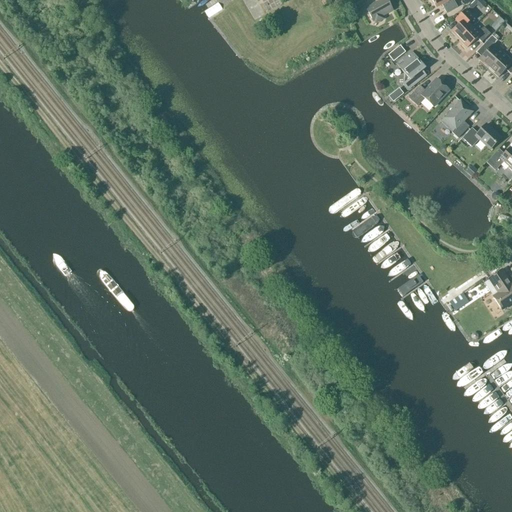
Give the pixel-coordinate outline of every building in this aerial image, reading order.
[(386,0),(382,0),(366,9),(373,22),(374,21),(375,23),(377,23),(382,20),(383,18),(382,17),(392,11),(386,0)] [(431,0),(436,8),(442,5),(447,14),(457,8),(452,0),(431,0)] [(452,32),(459,40),(473,27),(469,23),(473,16),(466,10),(458,18),(462,22),(452,32)] [(499,18),(491,26),(496,31),(504,23),(499,18)] [(477,31),(473,27),(459,40),(467,48),(479,37),(483,42),(490,35),(484,28),(477,31)] [(479,60),(489,69),(503,54),(493,45),(497,41),(492,36),(481,48),(486,52),(479,60)] [(405,53),(400,46),(388,56),(393,63),(405,53)] [(425,69),(416,57),(412,52),(396,64),(404,74),(403,85),(407,91),(419,81),(415,76),(425,69)] [(511,62),(503,54),(489,69),(498,78),(506,70),(511,75),(511,73),(511,62)] [(420,86),(408,98),(417,107),(425,99),(433,108),(449,91),(436,79),(425,91),(420,86)] [(398,89),(389,96),(393,102),(403,94),(398,89)] [(463,122),(472,112),(460,102),(450,113),(449,112),(443,119),(451,125),(455,129),(452,133),(458,139),(469,127),(463,122)] [(490,150),(500,139),(486,125),(478,134),(472,129),(462,139),(472,148),(479,140),(490,150)] [(511,172),(511,149),(510,148),(503,156),(498,151),(486,163),(495,171),(504,162),(509,167),(508,168),(511,172)] [(502,311),(511,303),(511,284),(502,270),(488,279),(498,293),(493,297),(502,311)]
